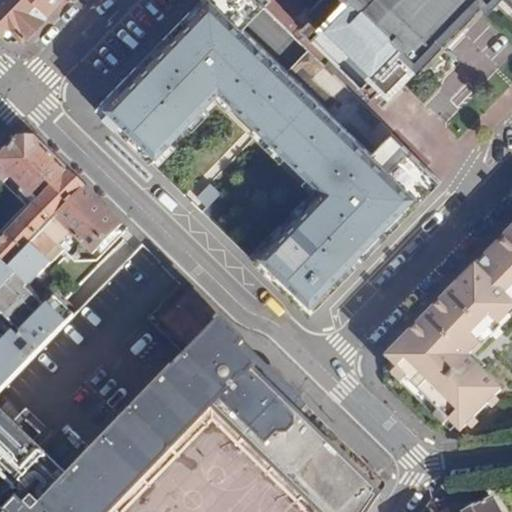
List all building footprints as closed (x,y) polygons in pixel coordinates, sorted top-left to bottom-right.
[(21,41),(48,13),(33,0),(0,0),(0,28),(2,31),(6,26),(21,41)] [(33,0),(48,13),(61,0),(33,0)] [(252,261),(307,316),(378,244),(439,182),(405,148),(389,134),(369,155),(241,29),(254,15),(263,6),(256,0),(198,0),(93,108),(149,162),(218,91),(320,191),(252,261)] [(511,0),(320,0),(307,14),(311,18),(301,28),(370,95),(379,86),(385,91),(388,88),(413,63),(420,70),(459,31),(489,0),(508,0),(511,3),(511,0)] [(0,244),(0,245),(24,271),(53,241),(42,231),(82,188),(32,138),(19,138),(0,157),(0,166),(28,194),(37,184),(46,193),(3,235),(7,239),(0,244)] [(208,207),(222,193),(207,178),(193,192),(208,207)] [(42,231),(53,241),(65,229),(89,254),(118,223),(82,188),(42,231)] [(511,303),(511,226),(475,263),(511,303)] [(0,343),(0,395),(71,321),(65,314),(51,300),(40,310),(22,291),(33,281),(24,271),(0,245),(0,324),(9,334),(0,343)] [(511,303),(475,263),(383,356),(408,381),(407,383),(426,401),(431,397),(447,415),(443,418),(457,431),(498,389),(478,368),(483,364),(469,350),(477,344),(474,340),(511,303)] [(192,347),(218,319),(191,292),(164,319),(192,347)] [(34,511),(35,511),(108,511),(148,470),(205,410),(317,511),(365,511),(378,494),(295,413),(305,404),(284,384),(218,319),(192,347),(70,475),(34,511)] [(0,511),(35,511),(34,511),(70,475),(0,407),(0,511)] [(497,511),(490,499),(463,511),(497,511)]
